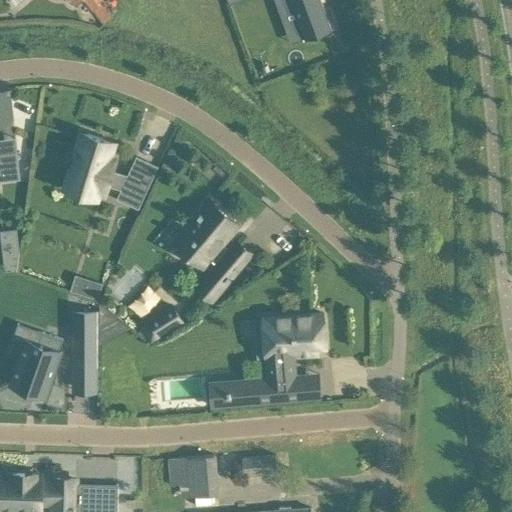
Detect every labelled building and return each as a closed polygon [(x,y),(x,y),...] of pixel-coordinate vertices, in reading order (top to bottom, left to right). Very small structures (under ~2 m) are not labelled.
[(321,0),(290,0),(305,38),(305,39),(332,29),(321,0)] [(111,15),(99,1),(91,8),(102,22),(111,15)] [(128,174),(113,170),(117,159),(109,156),(114,141),(83,132),(70,175),(91,182),(89,188),(106,193),(108,185),(121,189),(117,198),(139,208),(150,184),(128,174)] [(0,180),(21,178),(17,150),(0,151),(0,180)] [(203,282),(217,294),(229,280),(232,277),(232,276),(247,259),(232,247),(230,250),(223,244),(240,224),(211,199),(201,211),(200,211),(197,214),(198,215),(186,228),(195,235),(192,238),(195,241),(186,251),(203,266),(205,265),(212,271),(203,282)] [(6,270),(22,268),(18,226),(2,228),(6,270)] [(78,273),(73,288),(100,297),(105,282),(78,273)] [(152,339),(182,320),(172,305),(142,324),(152,339)] [(99,312),(75,312),(75,367),(100,367),(99,312)] [(311,346),(326,345),(323,312),(274,316),(276,340),(257,341),(258,357),(266,356),(268,377),(229,380),(229,390),(227,390),(228,395),(230,395),(231,404),(301,398),(299,374),(296,375),(294,355),(312,353),(311,346)] [(21,359),(12,383),(44,394),(64,338),(43,331),(39,342),(36,341),(35,344),(27,341),(21,359)] [(275,453),(242,456),(243,476),(277,473),(275,453)] [(187,456),(188,469),(217,467),(216,454),(187,456)] [(0,473),(0,511),(22,511),(40,511),(40,503),(54,503),(53,511),(142,511),(143,495),(118,495),(119,484),(117,484),(116,508),(81,507),(81,501),(75,501),(76,483),(76,479),(54,478),(54,481),(41,481),(41,475),(35,475),(35,474),(5,473),(5,474),(0,473)]
